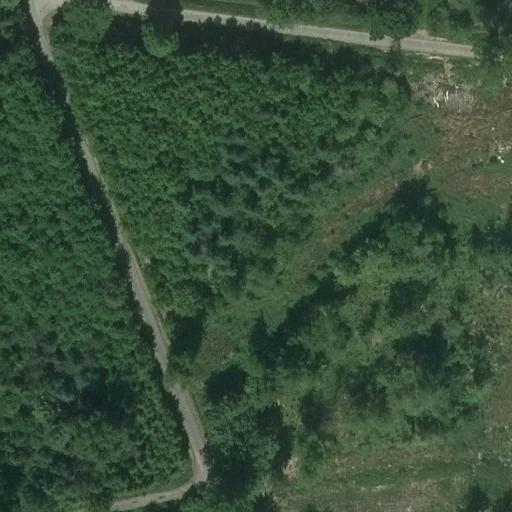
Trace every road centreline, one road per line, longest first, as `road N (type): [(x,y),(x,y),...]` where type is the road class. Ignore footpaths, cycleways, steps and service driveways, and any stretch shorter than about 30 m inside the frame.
road 1 (unclassified): [(220,511),(30,0)]
road 2 (unclassified): [(511,39),(167,0)]
road 3 (track): [(91,511),(210,487)]
